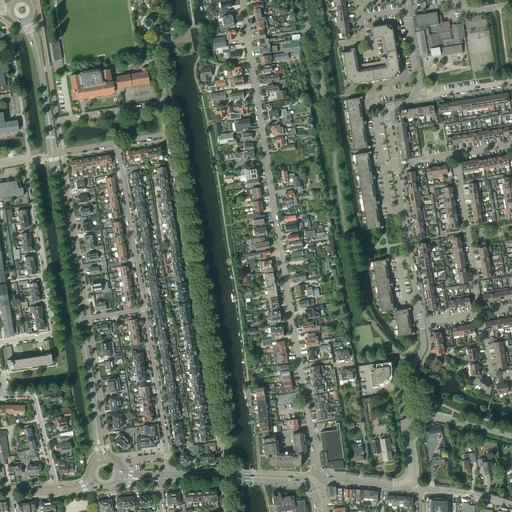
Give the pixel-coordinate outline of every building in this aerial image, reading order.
[(222,8),(220,8),(221,12),(226,11),(226,8),(232,7),(231,4),(232,4),(232,1),(231,1),(221,2),(222,8)] [(450,26),(449,21),(442,23),(441,15),(437,16),(437,12),(415,16),(417,28),(418,28),(419,32),(416,32),(417,32),(419,46),(419,47),(420,49),(419,49),(419,50),(420,50),(421,58),(432,56),(436,55),(441,55),(446,54),(446,56),(451,55),(455,54),(456,54),(460,53),(462,53),(463,53),(461,45),(463,45),(462,39),(465,38),(463,24),(463,23),(450,26)] [(222,18),(222,22),(234,20),(233,15),(226,16),(226,13),(219,14),(220,18),(222,18)] [(149,18),(145,19),(143,22),(144,26),(147,28),(151,27),(153,24),(152,20),(149,18)] [(234,20),(222,22),(223,26),(221,26),(222,31),(228,30),(228,27),(235,26),(234,20)] [(338,28),(340,28),(349,26),(348,23),(354,23),(353,20),(337,23),(338,28)] [(371,40),(372,40),(372,39),(380,38),(380,37),(382,36),(384,38),(384,40),(383,40),(385,50),(385,53),(385,55),(386,57),(385,57),(380,58),(381,61),(357,65),(356,65),(354,51),(355,51),(355,48),(350,49),(351,52),(343,53),(343,55),(343,57),(344,61),(344,63),(345,67),(345,69),(346,72),(347,80),(348,81),(348,83),(349,83),(349,84),(351,84),(352,84),(353,84),(366,82),(382,80),(395,78),(397,77),(398,76),(399,76),(399,75),(400,74),(400,73),(400,72),(398,59),(397,54),(397,52),(396,49),(396,47),(395,42),(393,29),(393,28),(392,27),(391,26),(390,25),(388,25),(387,25),(374,27),(372,28),(373,36),(370,36),(371,40)] [(226,32),(227,40),(234,39),(233,35),(236,34),(235,30),(226,32)] [(212,39),(214,48),(226,47),(225,36),(212,39)] [(258,37),(259,45),(267,44),(269,43),(271,43),(271,41),(276,40),(275,38),(270,39),(266,39),(266,36),(262,36),(258,37)] [(284,53),(294,51),(300,50),(299,42),(299,39),(291,41),(291,40),(282,42),(283,45),(284,53)] [(62,60),(59,42),(51,43),(54,61),(62,60)] [(267,44),(259,45),(261,55),(278,52),(277,46),(270,47),(269,43),(267,44)] [(229,49),(222,51),(223,53),(228,53),(229,59),(231,59),(240,58),(239,51),(230,52),(229,52),(229,49)] [(267,56),(261,57),(263,65),(272,63),(272,62),(283,60),(282,53),(267,56)] [(0,65),(0,91),(10,90),(8,81),(5,82),(3,73),(8,73),(7,71),(9,70),(8,66),(7,66),(6,64),(0,65)] [(273,72),(272,70),(275,69),(274,65),(263,67),(264,75),(270,74),(270,72),(273,72)] [(241,66),(234,67),(235,69),(227,70),(228,78),(234,77),(236,76),(236,75),(242,74),(241,66)] [(116,94),(115,91),(115,90),(151,84),(149,73),(148,68),(144,69),(145,74),(119,78),(120,83),(114,84),(114,83),(113,84),(111,70),(102,72),(101,73),(101,71),(98,71),(98,70),(84,73),(81,74),(82,76),(81,76),(81,75),(72,77),(74,90),(73,90),(75,101),(81,100),(80,100),(82,99),(85,99),(114,94),(116,94)] [(209,76),(212,76),(211,68),(201,69),(202,77),(201,78),(201,81),(203,81),(210,80),(209,76)] [(280,79),(279,74),(265,77),(265,81),(265,82),(266,84),(272,83),(272,81),(280,79)] [(230,79),(231,87),(244,85),(243,77),(230,79)] [(279,91),(278,84),(266,86),(267,93),(276,91),(279,91)] [(225,92),(210,94),(211,101),(212,101),(213,106),(220,105),(219,100),(226,99),(225,95),(225,92)] [(230,94),(231,100),(234,100),(235,100),(244,99),(243,92),(234,93),(230,94)] [(359,98),(346,100),(354,150),(368,148),(359,98)] [(240,113),(241,113),(242,114),(246,114),(245,112),(247,111),(247,109),(248,109),(248,108),(248,106),(247,106),(247,105),(239,106),(240,110),(240,113)] [(217,114),(218,113),(219,115),(220,115),(221,117),(225,117),(224,113),(225,112),(224,108),(217,109),(217,110),(216,110),(216,113),(217,113),(217,114)] [(282,117),(283,121),(291,120),(292,120),(291,116),(286,117),(285,109),(269,112),(270,120),(279,118),(279,117),(282,117)] [(412,109),(406,110),(408,116),(404,117),(403,118),(405,119),(413,118),(412,109)] [(406,110),(397,111),(394,112),(403,118),(404,117),(408,116),(406,110)] [(0,133),(18,131),(17,121),(4,123),(3,122),(4,122),(2,112),(0,112),(0,133)] [(394,112),(396,124),(403,123),(403,119),(403,118),(394,112)] [(396,124),(397,129),(405,127),(405,123),(405,122),(405,119),(403,118),(403,119),(403,123),(396,124)] [(235,122),(236,132),(247,130),(247,127),(250,127),(249,119),(238,121),(239,121),(235,122)] [(233,134),(216,137),(217,144),(218,144),(222,144),(228,143),(228,145),(237,144),(238,143),(238,141),(236,141),(236,139),(233,139),(233,134)] [(276,142),(279,142),(280,146),(287,145),(286,140),(283,140),(283,137),(276,138),(276,142)] [(244,151),(244,152),(247,151),(247,150),(254,149),(253,143),(249,144),(249,143),(245,144),(244,145),(244,148),(244,150),(244,151)] [(162,146),(156,147),(158,156),(161,156),(162,157),(165,157),(163,149),(162,146)] [(138,150),(139,158),(140,160),(145,159),(145,156),(147,156),(147,158),(146,149),(146,150),(144,150),(144,149),(138,150)] [(295,150),(278,153),(280,166),(299,163),(297,149),(295,150)] [(243,156),(243,160),(245,160),(255,159),(254,158),(255,157),(255,155),(254,154),(253,151),(247,152),(247,151),(244,152),(239,153),(239,152),(233,153),(234,159),(238,159),(238,157),(243,156)] [(368,152),(355,155),(367,230),(381,228),(368,152)] [(450,164),(441,166),(443,174),(451,173),(450,164)] [(287,175),(287,170),(281,171),(283,182),(288,181),(288,179),(293,178),(294,187),(294,188),(302,186),(300,176),(294,177),(294,174),(287,175)] [(245,182),(247,181),(250,181),(250,180),(259,179),(258,173),(250,175),(247,175),(244,175),(245,182)] [(0,198),(15,196),(15,197),(23,196),(22,188),(20,188),(20,186),(19,180),(16,180),(16,181),(2,183),(2,180),(0,180),(0,198)] [(247,181),(248,188),(253,187),(253,185),(259,184),(259,180),(250,181),(247,181)] [(75,182),(77,189),(84,188),(83,181),(75,182)] [(302,186),(294,188),(295,190),(286,192),(286,194),(285,194),(286,198),(295,196),(294,193),(295,192),(295,191),(302,189),(302,186)] [(161,191),(162,200),(166,199),(166,198),(167,198),(166,197),(170,196),(169,190),(161,191)] [(261,192),(253,194),(254,196),(244,197),(244,202),(251,201),(251,199),(253,199),(262,197),(261,192)] [(162,200),(163,206),(171,204),(170,196),(166,197),(167,198),(166,198),(166,199),(162,200)] [(90,215),(89,211),(92,211),(91,208),(88,208),(80,210),(81,216),(90,215)] [(255,218),(255,220),(254,220),(255,226),(265,224),(264,219),(265,219),(264,215),(258,216),(258,213),(248,215),(248,219),(255,218)] [(27,221),(19,223),(17,223),(18,225),(19,225),(20,230),(24,229),(24,228),(28,227),(27,221)] [(287,230),(290,230),(291,232),(298,231),(297,225),(303,224),(302,221),(286,224),(287,230)] [(92,229),(90,222),(82,223),(83,231),(92,229)] [(254,229),(255,236),(267,234),(266,227),(254,229)] [(84,236),(85,243),(94,241),(93,237),(95,237),(95,235),(101,234),(100,230),(93,231),(94,235),(84,236)] [(293,235),(288,236),(289,241),(303,239),(302,233),(293,235)] [(255,239),(256,244),(255,244),(256,250),(270,248),(269,242),(265,243),(264,237),(255,239)] [(87,254),(88,261),(97,259),(98,259),(97,255),(98,255),(98,253),(102,252),(104,252),(104,249),(103,249),(103,245),(95,246),(96,250),(96,253),(87,254)] [(249,260),(246,261),(247,263),(255,262),(254,257),(260,257),(261,259),(268,258),(268,255),(270,255),(271,255),(271,254),(270,251),(253,253),(248,254),(249,260)] [(386,259),(373,261),(381,312),(394,310),(386,259)] [(98,267),(89,268),(90,274),(99,273),(98,269),(102,268),(102,266),(106,265),(105,261),(97,262),(98,267)] [(294,274),(296,281),(306,279),(305,273),(315,271),(314,268),(304,270),(304,272),(294,274)] [(103,290),(103,293),(111,292),(110,288),(107,289),(107,284),(101,285),(101,283),(91,284),(93,291),(103,290)] [(303,285),(297,286),(298,296),(305,295),(304,295),(307,294),(307,297),(312,296),(313,296),(313,290),(312,287),(306,288),(306,290),(304,291),(303,285)] [(111,292),(103,293),(104,297),(103,298),(103,301),(94,303),(96,311),(105,309),(110,308),(109,301),(112,300),(111,294),(111,292)] [(0,295),(0,306),(8,305),(7,295),(0,295)] [(177,297),(178,305),(189,303),(188,300),(187,300),(186,296),(177,297)] [(313,299),(308,300),(299,301),(300,308),(309,306),(314,305),(313,299)] [(133,300),(125,301),(125,304),(124,305),(125,307),(125,310),(130,309),(129,306),(134,305),(133,300)] [(151,303),(152,309),(161,307),(160,300),(152,302),(152,303),(151,303)] [(178,306),(179,312),(189,310),(188,306),(189,306),(189,304),(189,303),(178,305),(178,306)] [(439,303),(428,304),(429,310),(430,310),(430,311),(440,310),(439,303)] [(0,306),(0,311),(1,316),(10,315),(8,305),(0,306)] [(305,310),(306,314),(309,314),(310,318),(319,316),(319,315),(321,314),(320,310),(323,309),(323,305),(308,307),(309,309),(305,310)] [(154,314),(154,316),(163,314),(165,314),(164,309),(162,309),(162,308),(161,307),(152,309),(152,310),(153,314),(154,314)] [(268,318),(270,318),(281,316),(279,308),(271,310),(272,312),(267,313),(268,318)] [(408,308),(394,311),(399,336),(412,334),(408,308)] [(1,316),(2,326),(11,325),(10,315),(1,316)] [(281,316),(270,318),(270,320),(269,320),(270,325),(275,324),(275,322),(281,321),(281,316)] [(128,323),(129,326),(137,324),(136,319),(131,320),(131,317),(127,318),(127,321),(128,323)] [(310,329),(311,332),(320,331),(319,326),(317,326),(316,320),(313,321),(302,322),(304,330),(310,329)] [(106,324),(98,326),(99,332),(107,331),(107,334),(111,333),(110,321),(106,322),(106,324)] [(11,325),(2,326),(4,337),(18,334),(17,326),(12,327),(11,325)] [(305,339),(306,343),(318,341),(318,336),(316,337),(316,333),(307,334),(308,338),(305,339)] [(140,339),(129,341),(129,343),(132,343),(132,345),(131,345),(131,348),(138,347),(137,345),(140,344),(140,339)] [(101,344),(102,350),(110,349),(109,345),(112,345),(112,342),(109,342),(101,344)] [(467,349),(468,355),(479,353),(478,351),(476,351),(475,346),(472,346),(472,348),(467,349)] [(436,352),(437,355),(436,356),(441,357),(441,354),(448,353),(447,347),(444,348),(433,350),(434,352),(436,352)] [(309,360),(310,360),(311,361),(316,360),(317,359),(318,358),(316,348),(307,350),(309,360)] [(351,349),(343,350),(344,359),(350,359),(349,355),(353,355),(351,349)] [(344,359),(343,350),(334,351),(335,358),(338,357),(339,360),(344,359)] [(133,356),(133,359),(142,358),(141,352),(135,353),(135,351),(131,352),(131,354),(131,356),(133,356)] [(478,361),(477,359),(477,356),(479,355),(479,353),(468,355),(466,355),(466,361),(471,360),(472,362),(478,361)] [(11,367),(11,365),(12,365),(12,369),(52,363),(50,354),(47,355),(47,356),(12,362),(11,360),(10,361),(10,360),(7,360),(7,366),(8,367),(11,367)] [(432,359),(431,361),(440,368),(443,363),(444,363),(446,360),(440,358),(441,357),(436,356),(436,358),(434,361),(432,359)] [(107,373),(107,375),(110,374),(109,372),(113,372),(112,364),(115,364),(115,360),(102,362),(103,366),(105,365),(107,373)] [(431,371),(432,369),(436,372),(440,368),(431,361),(429,363),(431,364),(428,369),(431,371)] [(469,365),(470,370),(481,368),(481,366),(479,366),(478,361),(472,362),(471,362),(471,364),(469,365)] [(373,366),(371,368),(373,369),(373,370),(373,371),(370,372),(373,386),(379,386),(379,387),(386,385),(385,383),(389,380),(392,375),(393,376),(394,368),(392,368),(391,362),(376,364),(377,368),(376,368),(373,366)] [(471,376),(477,375),(478,377),(481,376),(480,374),(479,371),(482,371),(481,368),(470,370),(471,376)] [(352,369),(346,370),(348,379),(356,378),(355,372),(352,372),(352,369)] [(348,379),(346,370),(341,371),(341,374),(338,374),(339,381),(348,379)] [(477,385),(481,388),(488,379),(486,377),(484,379),(482,377),(481,376),(478,377),(474,380),(472,381),(472,382),(473,382),(473,384),(474,385),(475,385),(477,385)] [(107,382),(107,386),(119,384),(118,378),(107,380),(108,382),(107,382)] [(488,379),(481,388),(486,391),(485,394),(490,395),(492,384),(491,384),(488,382),(490,380),(488,379)] [(494,388),(497,388),(498,394),(503,393),(501,380),(499,381),(499,385),(496,385),(495,385),(494,388)] [(504,380),(501,380),(503,393),(509,392),(511,391),(509,383),(504,384),(504,380)] [(119,384),(107,386),(108,391),(109,390),(109,393),(120,391),(119,384)] [(61,400),(60,393),(56,393),(56,392),(50,393),(50,392),(43,393),(44,397),(49,396),(50,403),(55,402),(55,401),(61,400)] [(51,418),(52,422),(58,421),(58,427),(61,426),(61,430),(67,429),(66,422),(65,422),(65,418),(61,419),(61,416),(58,417),(51,418)] [(334,469),(344,468),(343,460),(346,459),(341,420),(336,421),(337,430),(320,432),(323,452),(320,452),(322,469),(334,467),(334,469)] [(346,424),(347,430),(347,432),(351,432),(351,430),(355,429),(354,423),(346,424)] [(440,425),(427,427),(429,434),(436,432),(436,429),(441,428),(440,425)] [(293,434),(296,455),(298,454),(302,454),(306,453),(303,433),(293,434)] [(27,439),(28,443),(34,441),(32,434),(26,436),(22,437),(23,440),(27,439)] [(115,441),(119,445),(125,438),(121,434),(119,436),(118,435),(115,438),(116,439),(115,439),(116,440),(115,441)] [(55,446),(56,451),(61,450),(61,451),(70,450),(69,442),(66,443),(66,440),(65,436),(59,437),(60,441),(61,444),(60,444),(60,445),(55,446)] [(293,466),(300,466),(301,466),(302,466),(302,462),(302,456),(302,454),(298,454),(298,456),(293,456),(293,455),(278,455),(276,437),(264,439),(266,455),(269,454),(269,466),(277,466),(277,467),(293,467),(293,466)] [(125,438),(119,445),(122,448),(123,447),(124,448),(125,448),(126,448),(129,445),(128,444),(130,443),(125,438)] [(380,440),(384,460),(393,459),(391,451),(396,450),(395,447),(393,447),(392,445),(390,445),(389,438),(380,440)] [(370,445),(372,455),(379,453),(377,440),(372,441),(373,445),(370,445)] [(204,444),(206,456),(207,464),(214,463),(213,454),(211,455),(210,452),(208,452),(207,447),(212,446),(211,443),(204,444)] [(353,453),(353,455),(363,453),(363,451),(362,444),(356,444),(353,444),(354,453),(353,453)] [(23,451),(17,452),(17,455),(20,455),(23,455),(24,457),(26,457),(26,460),(29,460),(29,459),(32,459),(32,457),(32,455),(36,455),(36,452),(37,452),(37,450),(35,451),(35,448),(28,450),(25,450),(23,451)] [(440,463),(443,463),(445,462),(443,454),(443,452),(444,452),(443,448),(437,449),(438,455),(432,456),(433,464),(438,464),(437,463),(439,463),(440,463)] [(178,461),(181,464),(187,456),(189,454),(186,451),(184,453),(183,452),(177,458),(178,459),(179,460),(178,461)] [(363,453),(353,455),(353,457),(354,457),(355,462),(364,461),(363,456),(364,456),(363,453)] [(474,453),(467,454),(464,455),(465,461),(460,461),(461,465),(463,465),(464,471),(465,471),(466,471),(467,470),(470,470),(468,463),(475,462),(474,453)] [(14,462),(14,465),(14,474),(21,474),(21,465),(24,465),(24,457),(23,455),(20,455),(21,462),(14,462)] [(187,456),(181,464),(184,466),(185,465),(186,466),(187,466),(192,460),(187,456)] [(207,464),(206,456),(199,457),(200,465),(207,464)] [(24,457),(24,465),(27,465),(27,474),(33,474),(33,465),(29,465),(29,460),(26,460),(26,457),(24,457)] [(483,465),(484,474),(493,473),(493,469),(496,469),(496,463),(492,463),(491,461),(485,462),(485,458),(479,459),(480,466),(483,465)] [(64,462),(58,462),(58,469),(59,469),(59,473),(67,473),(67,472),(72,472),(72,464),(64,464),(64,462)] [(336,488),(336,486),(333,487),(333,486),(326,486),(327,497),(337,496),(337,503),(342,502),(342,489),(336,488)] [(213,499),(214,507),(210,508),(211,511),(219,509),(218,507),(217,501),(216,492),(215,492),(215,490),(213,490),(212,489),(209,490),(210,500),(213,499)] [(172,493),(173,503),(176,502),(176,506),(179,506),(179,511),(182,511),(181,505),(179,505),(178,493),(172,493)] [(280,495),(273,497),(275,505),(277,504),(278,511),(293,510),(293,511),(296,511),(308,511),(307,505),(306,505),(305,499),(301,500),(301,498),(294,499),(294,495),(285,497),(285,498),(283,498),(282,498),(281,494),(280,494),(280,495)] [(403,504),(403,507),(409,507),(409,505),(413,505),(413,498),(409,498),(410,497),(404,497),(403,504)] [(448,505),(448,500),(448,499),(442,499),(441,498),(435,498),(434,499),(428,499),(428,500),(428,505),(428,506),(427,511),(448,511),(448,506),(448,505)] [(106,511),(105,511),(113,511),(113,510),(112,510),(110,500),(108,500),(108,499),(104,500),(106,511)] [(55,511),(54,501),(39,503),(40,511),(42,511),(43,511),(46,511),(49,511),(55,511)] [(467,511),(468,504),(462,503),(460,511),(461,511),(464,511),(467,511)]
